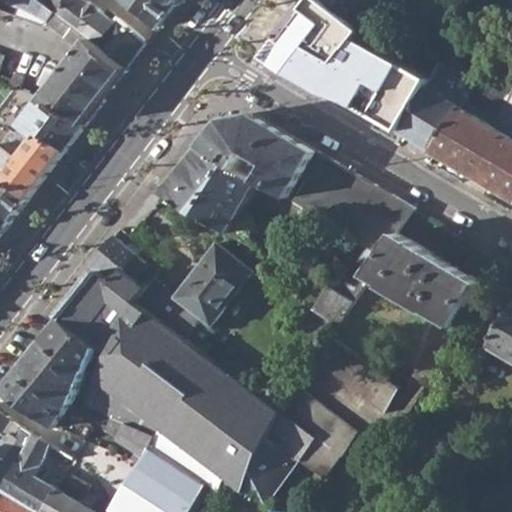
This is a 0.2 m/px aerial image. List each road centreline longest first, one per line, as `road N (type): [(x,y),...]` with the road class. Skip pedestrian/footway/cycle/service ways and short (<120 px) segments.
road 1 (residential): [(205,51),(511,235)]
road 2 (secondary): [(0,316),(205,51)]
road 3 (unknown): [(0,395),(119,474)]
